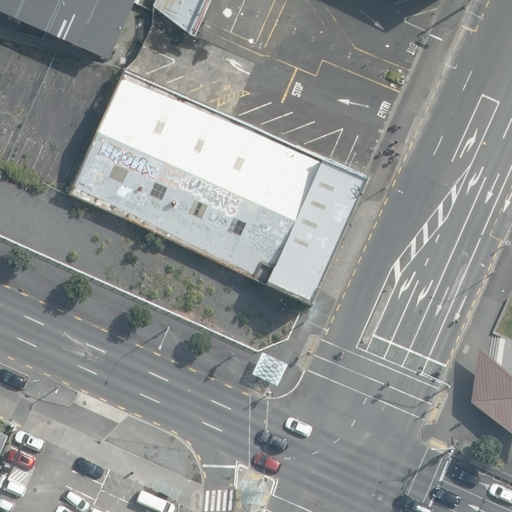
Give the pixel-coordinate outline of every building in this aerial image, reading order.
[(0,0),(0,6),(110,56),(135,0),(0,0)] [(155,0),(152,6),(193,35),(201,17),(280,54),(303,4),(294,0),(155,0)] [(367,181),(123,70),(71,194),(309,306),(367,181)] [(469,405),(511,437),(511,378),(477,349),(469,405)] [(289,364),(264,352),(253,374),(278,386),(289,364)]
